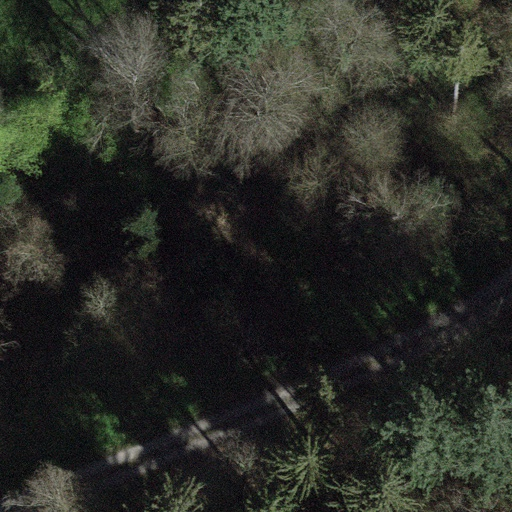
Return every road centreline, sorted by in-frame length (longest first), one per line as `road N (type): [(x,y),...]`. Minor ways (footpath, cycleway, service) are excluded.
road 1 (track): [(511,288),(24,511)]
road 2 (track): [(445,511),(507,422),(511,400)]
